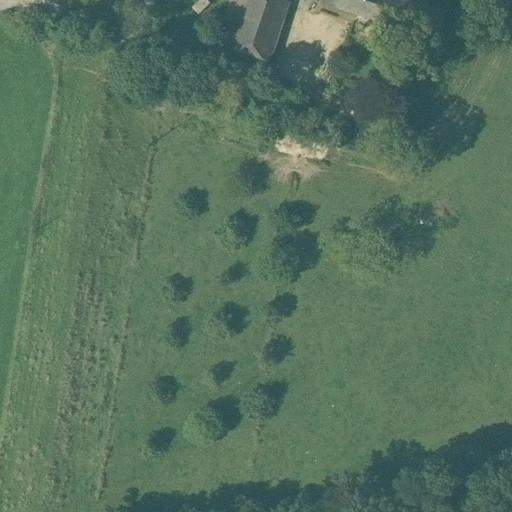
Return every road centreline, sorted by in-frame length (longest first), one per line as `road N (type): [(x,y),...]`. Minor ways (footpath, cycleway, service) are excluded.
road 1 (unknown): [(123,38),(96,317),(61,511)]
road 2 (unclassified): [(196,58),(27,0)]
